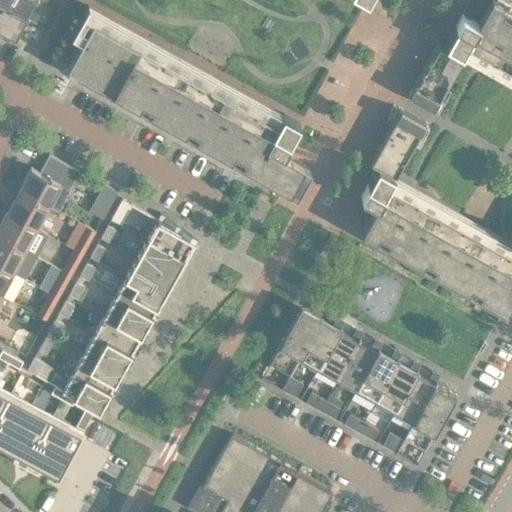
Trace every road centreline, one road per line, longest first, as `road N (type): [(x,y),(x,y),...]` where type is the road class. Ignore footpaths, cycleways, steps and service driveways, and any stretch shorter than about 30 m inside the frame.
road 1 (residential): [(18,100),(209,199)]
road 2 (residential): [(423,511),(251,415)]
